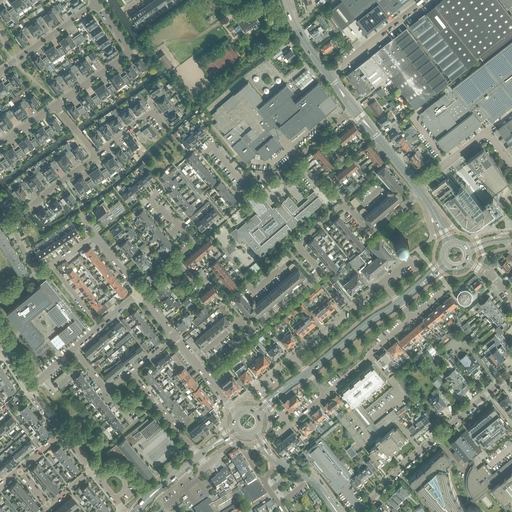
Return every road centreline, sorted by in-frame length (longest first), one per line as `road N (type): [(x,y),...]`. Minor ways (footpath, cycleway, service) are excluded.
road 1 (residential): [(358,511),(511,373)]
road 2 (residential): [(193,361),(239,321),(251,329),(319,271),(301,250)]
road 3 (residential): [(96,3),(128,52),(55,105)]
road 4 (unclassified): [(415,186),(485,133),(511,166)]
road 5 (unclassified): [(328,75),(422,0)]
